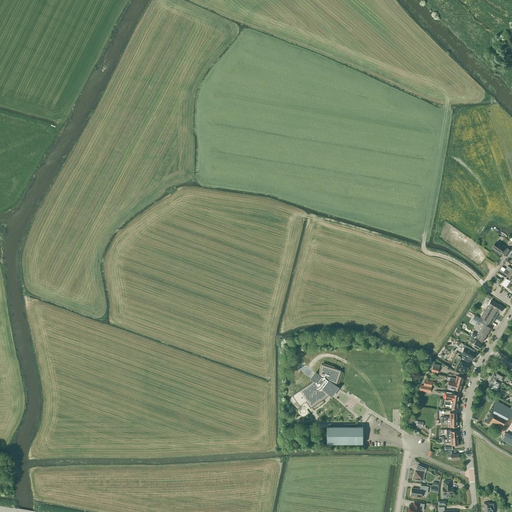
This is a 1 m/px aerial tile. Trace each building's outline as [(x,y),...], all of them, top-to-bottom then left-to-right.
[(511,238),(510,239),(511,243),(511,246),(511,248),(511,247),(510,250),(507,248),(506,249),(505,248),(496,242),(492,248),(500,254),(502,252),(503,253),(503,254),(507,257),(509,258),(511,253),(511,238)] [(509,289),(511,284),(511,281),(506,278),(502,284),(509,289)] [(492,324),(502,307),(491,300),(480,317),(492,324)] [(480,324),(482,320),(475,315),(472,319),(480,324)] [(479,331),(487,335),(491,329),(483,324),(479,331)] [(483,342),(487,335),(479,331),(477,335),(473,332),(470,336),(475,339),(475,338),(478,339),(483,342)] [(478,350),(481,345),(475,342),(476,340),(474,339),(471,337),(469,341),(474,344),(472,347),(478,350)] [(472,360),(475,355),(473,353),(474,351),(468,347),(466,350),(468,351),(465,356),(472,360)] [(460,360),(456,368),(461,370),(461,371),(464,372),(465,372),(466,371),(466,372),(468,369),(467,369),(469,364),(460,360)] [(342,371),(322,364),(318,375),(316,373),(311,379),(313,381),(299,392),(311,409),(331,395),(329,393),(334,386),(336,387),(342,371)] [(491,377),(498,381),(501,382),(504,376),(496,371),(495,373),(493,373),(491,377)] [(449,381),(462,384),(463,378),(457,376),(456,380),(450,378),(449,381)] [(498,388),(501,382),(498,381),(491,377),(488,382),(493,385),(498,388)] [(460,391),(462,384),(449,381),(447,388),(448,388),(447,389),(454,391),(454,390),(460,391)] [(445,400),(458,402),(459,395),(453,395),(453,393),(447,392),(446,393),(445,399),(440,398),(439,399),(445,400)] [(458,402),(445,400),(444,404),(448,404),(451,404),(450,408),(457,409),(458,402)] [(511,407),(511,409),(495,400),(483,421),(490,425),(489,426),(503,434),(506,429),(507,429),(511,420),(511,407)] [(357,427),(357,424),(344,424),(344,427),(327,427),(327,444),(362,444),(362,427),(357,427)] [(447,439),(457,438),(457,431),(450,432),(450,431),(446,431),(447,439)] [(511,446),(511,437),(505,433),(501,440),(511,446)] [(451,454),(451,451),(446,451),(447,457),(451,457),(451,460),(459,460),(459,453),(451,454)] [(426,472),(426,469),(418,465),(415,470),(414,476),(413,476),(413,480),(417,480),(421,481),(423,479),(424,472),(426,472)] [(451,487),(450,481),(443,481),(444,488),(442,488),(443,495),(453,495),(453,487),(451,487)] [(427,493),(428,487),(420,485),(420,489),(412,488),(410,496),(421,498),(422,492),(427,493)] [(423,511),(424,504),(420,503),(414,502),(413,506),(409,505),(407,511),(418,511),(419,510),(423,511)]
